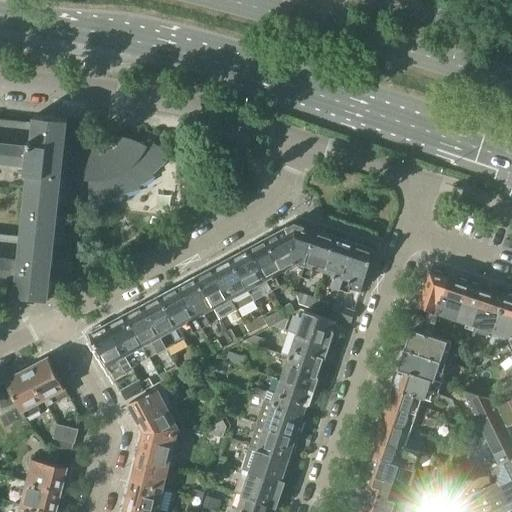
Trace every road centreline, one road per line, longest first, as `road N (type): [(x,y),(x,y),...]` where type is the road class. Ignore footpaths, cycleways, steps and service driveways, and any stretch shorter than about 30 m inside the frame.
road 1 (primary): [(0,15),(167,43),(511,161)]
road 2 (residential): [(314,511),(425,182),(304,143)]
road 3 (residential): [(304,143),(281,196),(57,324)]
road 4 (residential): [(0,82),(125,95),(304,143)]
road 5 (primary): [(511,85),(222,0)]
road 6 (residential): [(57,324),(113,428),(95,511)]
